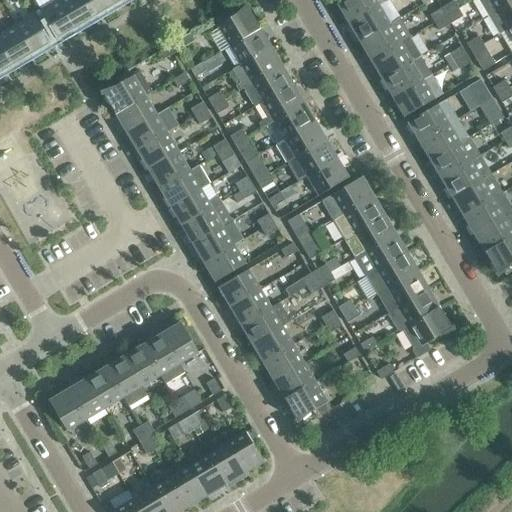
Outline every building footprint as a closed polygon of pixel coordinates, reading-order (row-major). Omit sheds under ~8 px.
[(58,0),(39,11),(56,41),(76,29),(58,0)] [(94,18),(83,0),(58,0),(76,29),(78,28),(94,18)] [(113,7),(108,0),(83,0),(94,18),(111,8),(113,7)] [(348,23),(378,6),(379,6),(387,1),(386,0),(343,0),(337,4),(348,23)] [(511,0),(477,0),(487,16),(511,1),(511,0)] [(445,16),(457,9),(453,1),(441,8),(445,16)] [(498,35),(511,26),(511,1),(487,16),(498,35)] [(378,6),(348,23),(360,42),(389,24),(379,6),(378,6)] [(229,46),(259,28),(247,8),(248,8),(247,7),(243,11),(241,9),(234,15),(235,15),(217,26),(229,46)] [(433,23),(445,16),(441,8),(429,15),(433,23)] [(450,24),(462,17),(457,9),(445,16),(450,24)] [(32,55),(51,44),(34,15),(14,26),(32,55)] [(438,31),(450,24),(445,16),(433,23),(438,31)] [(399,18),(389,24),(360,42),(371,61),(411,37),(399,18)] [(32,55),(14,26),(0,34),(0,44),(13,66),(30,56),(30,57),(32,55)] [(507,30),(511,38),(511,26),(498,35),(507,30)] [(240,65),(270,47),(259,28),(229,46),(240,65)] [(176,52),(178,50),(194,41),(190,33),(171,44),(176,52)] [(382,79),(412,61),(420,56),(409,38),(411,37),(371,61),(382,79)] [(470,52),(482,44),(477,37),(465,44),(470,52)] [(0,73),(13,66),(0,44),(0,73)] [(164,59),(173,53),(176,52),(171,44),(159,51),(164,59)] [(482,44),(470,52),(475,59),(482,71),(494,64),(487,52),(482,44)] [(243,88),(251,83),(281,66),(270,47),(240,65),(232,70),(239,81),(234,84),(238,89),(242,86),(243,88)] [(453,62),(465,55),(460,47),(448,54),(453,62)] [(457,70),(469,62),(465,55),(453,62),(457,70)] [(420,56),(412,61),(382,79),(393,98),(431,75),(420,56)] [(194,78),(207,70),(202,63),(190,70),(194,78)] [(262,102),(292,84),(281,66),(251,83),(243,88),(254,107),(258,105),(262,102)] [(140,72),(133,76),(115,86),(106,89),(107,91),(102,93),(102,94),(103,94),(115,114),(145,96),(152,92),(140,72)] [(177,88),(189,81),(185,73),(173,80),(177,88)] [(431,75),(393,98),(404,117),(443,94),(431,75)] [(475,98),(479,105),(491,98),(487,90),(480,79),(468,86),(475,98)] [(497,95),(509,88),(504,80),(492,87),(497,95)] [(274,121),(304,103),(292,84),(262,102),(258,105),(266,119),(258,124),(261,129),(263,127),(274,121)] [(501,103),(511,96),(511,93),(509,88),(497,95),(501,103)] [(212,107),(224,100),(219,92),(207,99),(212,107)] [(145,96),(115,114),(126,133),(156,115),(145,96)] [(484,113),(491,124),(503,117),(496,106),(491,98),(479,105),(484,113)] [(419,142),(449,124),(457,119),(446,99),(407,122),(419,142)] [(216,115),(228,107),(224,100),(212,107),(216,115)] [(195,117),(207,110),(202,102),(190,109),(195,117)] [(304,103),(274,121),(285,139),(315,122),(304,103)] [(199,125),(211,118),(207,110),(195,117),(199,125)] [(167,133),(156,115),(126,133),(137,151),(167,133)] [(468,137),(457,119),(449,124),(419,142),(430,160),(468,137)] [(296,158),(326,140),(315,122),(285,139),(296,158)] [(504,141),(511,136),(511,126),(500,133),(504,141)] [(234,144),(246,137),(242,129),(230,137),(234,144)] [(167,133),(137,151),(148,170),(178,152),(167,133)] [(245,163),(257,156),(246,137),(234,144),(245,163)] [(430,160),(441,179),(479,156),(468,137),(430,160)] [(217,155),(229,147),(224,140),(212,147),(217,155)] [(298,182),(307,177),(337,159),(326,140),(296,158),(287,163),(298,182)] [(222,162),(234,155),(229,147),(217,155),(222,162)] [(178,152),(148,170),(160,189),(189,171),(178,152)] [(452,197),(490,174),(479,156),(441,179),(452,197)] [(337,159),(307,177),(318,196),(348,178),(337,159)] [(256,182),(268,174),(264,167),(252,174),(256,182)] [(189,171),(160,189),(171,207),(200,189),(189,171)] [(261,189),(273,182),(268,174),(256,182),(261,189)] [(452,197),(463,216),(501,193),(490,174),(452,197)] [(239,192),(251,185),(246,177),(234,184),(239,192)] [(333,221),(373,197),(362,177),(321,201),(333,221)] [(238,203),(244,199),(256,192),(251,185),(239,192),(234,195),(238,203)] [(200,189),(171,207),(182,226),(221,203),(217,197),(208,202),(200,189)] [(272,208),(284,201),(279,193),(267,200),(272,208)] [(511,210),(501,193),(463,216),(474,235),(511,211),(511,210)] [(354,233),(384,215),(373,197),(333,221),(344,239),(354,233)] [(221,203),(182,226),(193,244),(232,221),(221,203)] [(485,253),(511,236),(511,211),(474,235),(485,253)] [(261,229),(273,222),(269,214),(256,221),(261,229)] [(384,215),(354,233),(344,239),(355,258),(395,234),(384,215)] [(232,221),(193,244),(204,263),(234,245),(223,227),(232,222),(232,221)] [(266,237),(278,229),(273,222),(261,229),(266,237)] [(298,241),(311,234),(306,226),(294,233),(298,241)] [(310,260),(322,253),(311,234),(298,241),(310,260)] [(366,276),(406,252),(395,234),(355,258),(366,276)] [(511,236),(485,253),(497,274),(511,264),(511,236)] [(286,258),(298,251),(293,243),(281,250),(286,258)] [(234,245),(204,263),(215,282),(245,265),(234,245)] [(377,295),(417,271),(406,252),(366,276),(377,295)] [(318,280),(330,273),(325,265),(313,272),(318,280)] [(260,289),(248,270),(218,288),(230,307),(260,289)] [(388,313),(428,290),(417,271),(377,295),(388,313)] [(306,287),(318,280),(313,272),(302,279),(306,287)] [(323,287),(325,286),(334,280),(330,273),(318,280),(323,287)] [(311,294),(320,289),(323,287),(318,280),(306,287),(311,294)] [(271,308),(260,289),(230,307),(241,326),(271,308)] [(402,330),(439,308),(428,290),(388,313),(397,329),(401,327),(402,330)] [(343,315),(355,308),(350,300),(338,308),(343,315)] [(241,326),(252,344),(282,326),(290,321),(279,303),(271,308),(241,326)] [(347,323),(359,316),(355,308),(343,315),(347,323)] [(415,359),(429,351),(425,344),(451,329),(439,308),(402,330),(413,347),(411,351),(415,359)] [(325,325),(337,318),(333,311),(321,318),(325,325)] [(330,333),(342,326),(337,318),(325,325),(330,333)] [(180,323),(161,334),(179,364),(198,353),(180,323)] [(293,345),(282,326),(252,344),(263,363),(293,345)] [(161,334),(143,345),(160,375),(165,384),(184,373),(179,364),(161,334)] [(365,352),(377,345),(372,337),(360,345),(365,352)] [(143,345),(124,357),(142,386),(160,375),(143,345)] [(293,345),(263,363),(274,381),(304,363),(293,345)] [(347,363),(360,355),(355,348),(343,355),(347,363)] [(124,357),(105,368),(123,397),(142,386),(124,357)] [(315,382),(304,363),(274,381),(285,400),(315,382)] [(381,380),(393,373),(388,365),(376,372),(381,380)] [(123,397),(105,368),(87,379),(105,409),(123,397)] [(364,390),(376,383),(371,375),(359,382),(364,390)] [(87,379),(68,390),(86,420),(105,409),(87,379)] [(213,395),(221,391),(213,379),(205,383),(213,395)] [(331,409),(327,402),(315,382),(285,400),(297,420),(296,421),(297,422),(301,418),(303,420),(310,414),(309,413),(312,411),(316,418),(331,409)] [(86,420),(68,390),(49,401),(67,431),(86,420)] [(223,413),(231,408),(224,396),(216,401),(223,413)] [(183,413),(190,409),(183,397),(176,401),(183,413)] [(175,418),(183,413),(176,401),(168,406),(175,418)] [(193,430),(201,426),(194,414),(186,418),(193,430)] [(185,435),(193,430),(186,418),(178,423),(185,435)] [(147,438),(155,433),(148,421),(140,426),(147,438)] [(139,442),(147,438),(140,426),(132,431),(139,442)] [(245,432),(226,444),(244,474),(263,462),(245,432)] [(154,450),(162,445),(155,433),(147,438),(154,450)] [(146,454),(154,450),(147,438),(139,442),(146,454)] [(108,457),(116,453),(109,441),(101,445),(108,457)] [(226,444),(207,455),(225,485),(244,474),(226,444)] [(89,469),(97,464),(90,452),(82,457),(89,469)] [(207,455),(189,466),(207,496),(225,485),(207,455)] [(119,475),(127,470),(119,458),(112,462),(119,475)] [(189,466),(170,477),(188,507),(207,496),(189,466)] [(99,486),(107,481),(100,469),(92,474),(99,486)] [(170,477),(152,488),(166,511),(179,511),(188,507),(170,477)] [(166,511),(152,488),(133,499),(140,511),(166,511)] [(140,511),(133,499),(114,510),(114,511),(140,511)]
